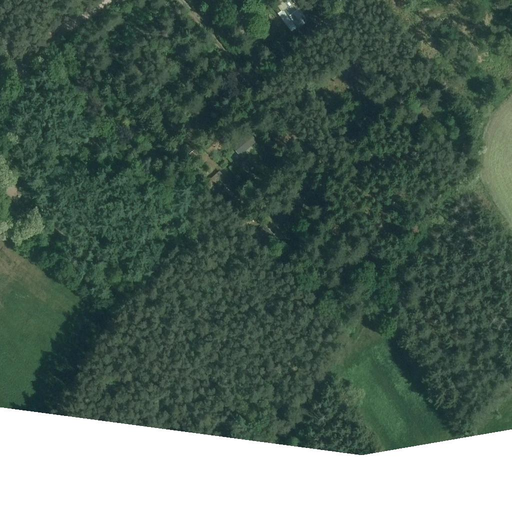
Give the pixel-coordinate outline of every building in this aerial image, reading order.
[(281,0),(276,0),(273,2),(281,13),(278,15),(287,28),(292,24),(297,30),(308,22),(292,1),(286,5),(281,0)] [(355,63),(345,70),(352,78),(361,71),(355,63)] [(361,73),(350,82),(359,93),(369,85),(361,73)] [(257,142),(248,133),(231,147),(239,157),(245,152),(247,156),(254,151),(251,147),(257,142)] [(184,165),(197,155),(190,146),(177,155),(184,165)] [(211,176),(216,182),(224,175),(219,169),(211,176)] [(5,180),(0,186),(0,190),(16,203),(23,194),(5,180)] [(10,217),(11,215),(0,207),(0,215),(7,221),(8,220),(13,224),(15,221),(10,217)] [(283,210),(275,212),(277,219),(284,217),(283,210)] [(270,249),(279,241),(265,227),(256,235),(251,240),(256,246),(261,241),(270,249)]
